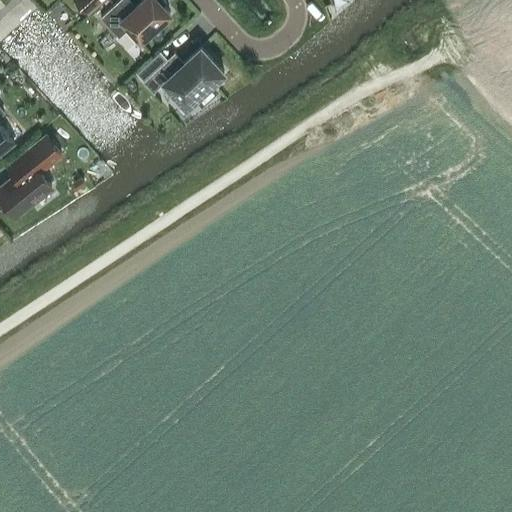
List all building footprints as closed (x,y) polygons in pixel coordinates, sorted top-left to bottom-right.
[(80,0),(89,9),(99,0),(80,0)] [(126,29),(137,42),(171,12),(164,3),(167,1),(166,0),(141,0),(130,11),(120,0),(117,0),(101,15),(119,35),(126,29)] [(213,81),(224,70),(201,45),(177,67),(168,57),(144,79),(154,90),(165,80),(187,104),(199,94),(203,98),(217,85),(213,81)] [(0,144),(11,136),(0,121),(0,115),(6,111),(0,104),(0,144)] [(62,152),(47,134),(7,166),(15,175),(0,186),(0,193),(16,213),(52,185),(40,170),(62,152)]
